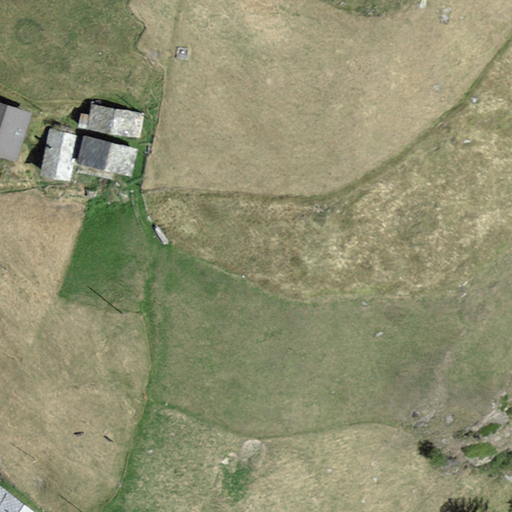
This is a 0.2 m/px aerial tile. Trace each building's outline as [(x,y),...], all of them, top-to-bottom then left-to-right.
[(36,116),(0,106),(0,154),(25,161),(36,116)] [(145,119),(98,111),(95,131),(142,140),(145,119)] [(83,141),(55,136),(48,176),(75,181),(83,141)] [(141,154),(93,144),(88,166),(136,176),(141,154)] [(29,511),(0,493),(0,511),(1,511),(29,511)]
